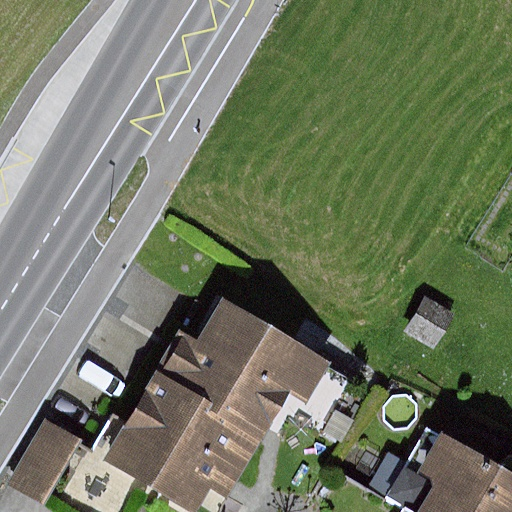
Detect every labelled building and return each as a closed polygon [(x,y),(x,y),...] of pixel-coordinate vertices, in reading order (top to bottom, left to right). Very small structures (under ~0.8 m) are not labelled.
[(456,316),(425,298),(405,333),(436,351),(456,316)] [(183,330),(157,375),(267,433),(290,394),(307,403),(331,362),(226,301),(202,341),(183,330)] [(157,375),(106,461),(194,511),(198,511),(212,489),(229,498),(267,433),(157,375)] [(81,440),(46,420),(9,486),(44,506),(81,440)] [(372,487),(407,507),(416,511),(511,511),(511,473),(445,434),(442,439),(428,431),(408,467),(390,457),(372,487)]
